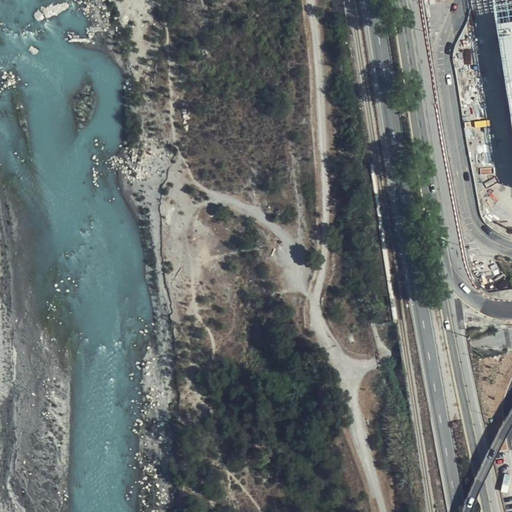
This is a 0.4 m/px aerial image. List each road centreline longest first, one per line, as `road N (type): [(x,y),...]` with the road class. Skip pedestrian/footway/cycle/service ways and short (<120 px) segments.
road 1 (track): [(311,0),(324,169),(317,312),(380,511)]
road 2 (primary): [(375,19),(459,511)]
road 3 (primary): [(490,511),(422,146)]
road 4 (unclassified): [(511,311),(477,296),(462,276),(422,146)]
road 5 (primary): [(422,146),(401,0)]
